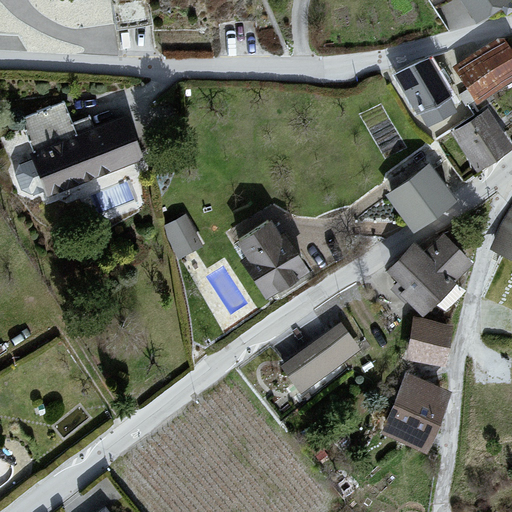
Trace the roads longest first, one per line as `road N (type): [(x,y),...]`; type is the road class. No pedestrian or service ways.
road 1 (residential): [(511,169),(215,365),(23,511)]
road 2 (residential): [(511,24),(411,52),(311,66),(0,60)]
